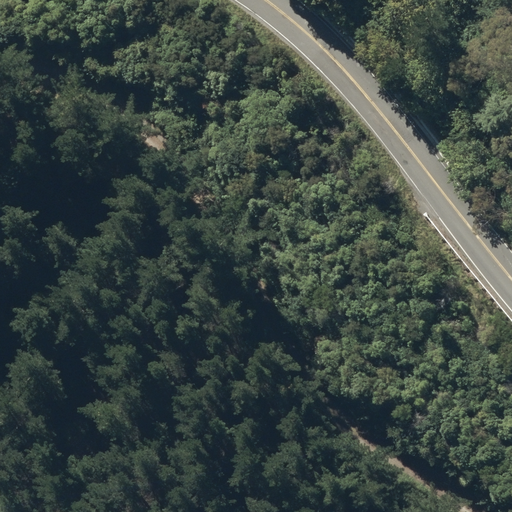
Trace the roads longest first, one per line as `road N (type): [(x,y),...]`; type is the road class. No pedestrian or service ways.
road 1 (track): [(466,511),(337,428),(292,376),(261,293),(170,147),(117,98),(0,64)]
road 2 (secondary): [(511,279),(360,88),(265,0)]
